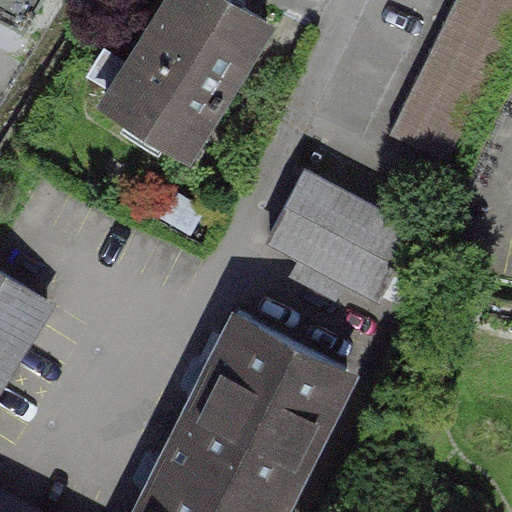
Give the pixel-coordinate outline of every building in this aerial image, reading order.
[(207,173),(286,26),(236,0),(167,0),(104,118),(207,173)] [(464,156),(511,50),(511,0),(450,0),(393,124),(464,156)] [(418,230),(305,171),(264,248),(377,308),(418,230)] [(0,379),(47,300),(0,270),(0,379)] [(275,511),(348,369),(240,315),(140,511),(275,511)]
